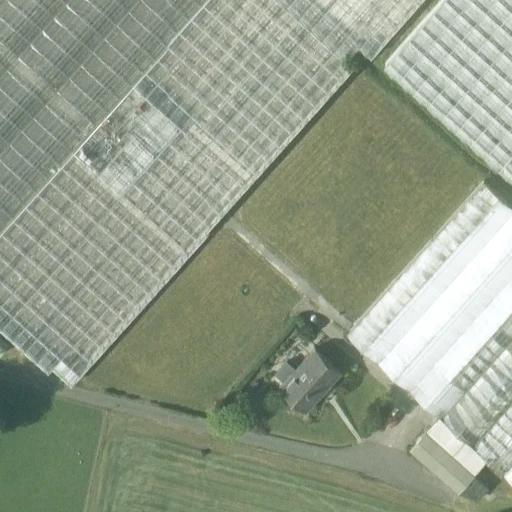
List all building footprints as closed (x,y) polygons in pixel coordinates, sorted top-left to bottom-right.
[(0,0),(0,327),(61,382),(68,381),(353,62),(348,58),(283,0),(0,0)] [(283,0),(348,58),(360,45),(373,55),(421,0),(283,0)] [(511,0),(442,0),(385,63),(511,176),(511,0)] [(511,204),(484,180),(347,333),(405,384),(440,416),(488,458),(511,479),(511,204)] [(315,347),(296,367),(287,358),(275,371),(284,381),(280,385),(307,409),(342,371),(315,347)] [(488,458),(440,416),(426,430),(428,432),(412,450),(459,492),(478,499),(488,486),(475,473),(488,458)]
